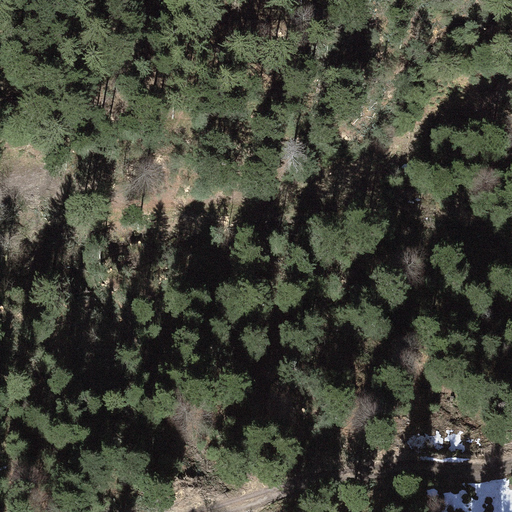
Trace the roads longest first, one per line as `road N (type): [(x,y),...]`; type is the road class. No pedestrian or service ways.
road 1 (track): [(0,183),(33,177),(74,205),(228,207),(345,163)]
road 2 (track): [(511,457),(351,475),(211,511)]
